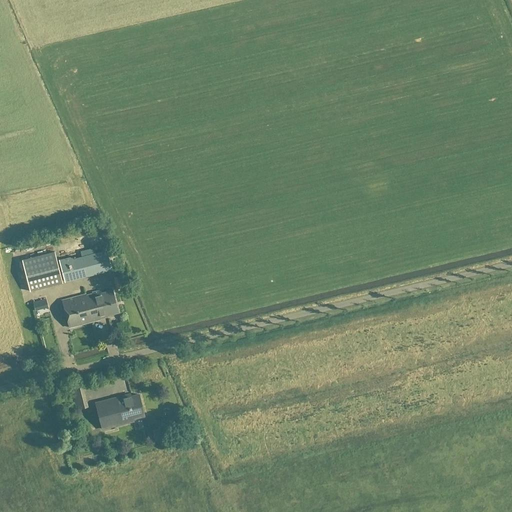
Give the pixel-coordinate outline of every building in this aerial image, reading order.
[(54,252),(21,261),(29,292),(62,283),(57,264),(54,252)] [(72,256),(58,260),(59,264),(64,283),(111,271),(106,252),(73,260),(72,256)] [(118,313),(112,292),(103,294),(102,292),(86,296),(93,323),(99,321),(98,318),(118,313)] [(93,323),(86,296),(61,302),(68,329),(93,323)] [(46,300),(39,301),(41,310),(48,308),(46,300)] [(82,387),(70,390),(75,411),(87,408),(82,387)] [(144,417),(138,396),(124,399),(123,396),(95,403),(102,431),(134,423),(133,420),(144,417)]
